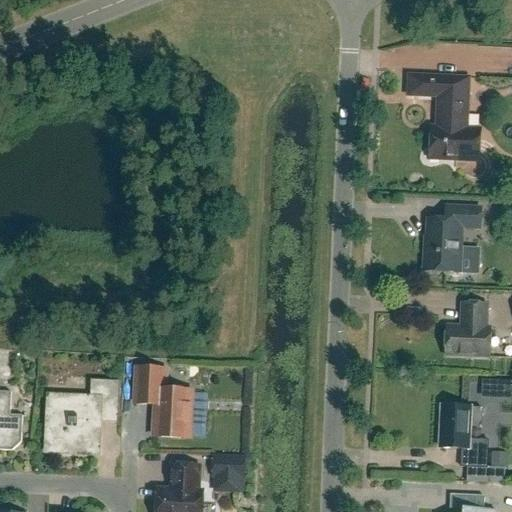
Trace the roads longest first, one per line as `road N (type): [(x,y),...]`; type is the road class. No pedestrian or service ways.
road 1 (residential): [(329,511),(350,0)]
road 2 (unclassified): [(121,0),(0,47)]
road 3 (residential): [(0,483),(126,490)]
